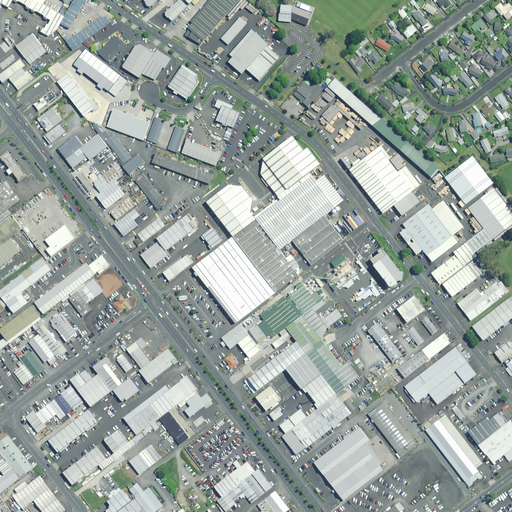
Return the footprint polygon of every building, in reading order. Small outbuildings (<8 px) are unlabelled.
[(0,0),(0,3),(7,8),(10,0),(12,0),(48,20),(43,30),(41,28),(39,32),(46,36),(55,30),(62,17),(40,4),(42,0),(0,0)] [(58,25),(67,30),(82,2),(78,0),(72,0),(65,12),(59,9),(57,13),(63,16),(58,25)] [(185,7),(178,0),(176,0),(161,16),(169,23),(185,7)] [(237,0),(210,0),(186,28),(187,30),(183,36),(198,45),(201,41),(237,0)] [(420,8),(413,0),(412,0),(410,2),(413,6),(414,5),(418,10),(420,8)] [(452,5),(448,0),(440,0),(437,2),(441,7),(445,5),(447,8),(452,5)] [(294,5),(282,3),(281,11),(280,12),(279,20),(290,21),(291,19),(308,25),(315,7),(299,1),(297,5),(294,5)] [(511,7),(509,3),(504,7),(501,3),(495,7),(501,16),(503,14),(507,20),(511,16),(511,7)] [(437,10),(427,4),(426,5),(425,4),(422,8),(433,15),(437,10)] [(406,8),(404,6),(398,11),(399,12),(398,12),(403,19),(407,15),(403,10),(406,8)] [(497,15),(493,9),(484,17),(488,22),(497,15)] [(428,23),(418,10),(413,15),(418,21),(423,27),(428,23)] [(64,42),(70,51),(109,23),(104,17),(100,20),(99,17),(64,42)] [(219,39),(226,45),(244,24),(238,19),(219,39)] [(398,27),(391,19),(389,20),(390,22),(388,24),(393,30),(398,27)] [(486,27),(480,19),(471,26),(475,31),(481,27),(483,30),(486,27)] [(417,31),(412,24),(406,28),(407,30),(404,33),(408,38),(413,34),(417,31)] [(495,35),(490,29),(485,33),(488,37),(490,36),(491,37),(495,35)] [(266,45),(249,30),(227,55),(230,58),(226,63),(240,75),(244,70),(264,48),(266,45)] [(400,44),(404,39),(400,36),(400,34),(396,33),(396,34),(392,32),(390,39),(395,40),(400,44)] [(470,35),(464,32),(461,38),(466,41),(465,43),(470,46),(475,37),(470,34),(470,35)] [(373,38),(369,33),(366,36),(373,44),(375,42),(373,38)] [(28,64),(45,52),(31,34),(15,46),(28,64)] [(115,35),(99,52),(107,60),(110,63),(111,61),(109,60),(111,58),(112,59),(119,51),(121,52),(128,44),(118,35),(117,36),(115,35)] [(276,41),(277,43),(280,39),(277,36),(274,40),(271,44),(272,45),(276,41)] [(14,43),(8,37),(5,39),(8,42),(7,43),(10,47),(14,43)] [(391,45),(379,38),(375,44),(387,51),(391,45)] [(465,49),(453,40),(448,47),(461,55),(465,49)] [(140,44),(136,44),(123,65),(123,67),(140,77),(155,53),(140,44)] [(277,59),(264,48),(244,70),(257,81),(277,59)] [(158,49),(143,72),(156,78),(164,67),(165,68),(172,58),(158,49)] [(448,60),(445,49),(440,50),(442,62),(448,60)] [(508,55),(503,49),(494,55),(499,61),(502,59),(502,60),(508,55)] [(126,84),(84,51),(72,66),(114,99),(126,84)] [(381,60),(374,51),(372,53),(371,52),(368,54),(369,55),(367,57),(370,61),(372,60),(375,64),(381,60)] [(481,56),(477,51),(472,55),(476,60),(481,56)] [(495,60),(492,55),(486,52),(481,63),(487,66),(486,68),(491,71),(495,63),(494,62),(495,60)] [(434,64),(429,58),(420,67),(426,72),(434,64)] [(10,78),(22,68),(26,66),(21,59),(16,63),(0,75),(0,78),(4,83),(10,78)] [(356,62),(353,59),(349,61),(358,74),(362,71),(359,67),(364,63),(360,59),(356,62)] [(469,65),(465,60),(461,64),(464,69),(469,65)] [(479,68),(472,64),(468,71),(470,72),(470,73),(479,78),(483,72),(479,70),(479,68)] [(194,77),(180,67),(166,88),(185,100),(196,84),(194,77)] [(330,74),(322,68),(319,72),(327,78),(330,74)] [(32,79),(25,71),(10,83),(17,91),(32,79)] [(440,77),(436,72),(428,78),(436,88),(442,83),(438,79),(440,77)] [(59,80),(85,116),(93,110),(94,112),(101,107),(94,98),(90,101),(69,73),(59,80)] [(473,84),(464,73),(462,75),(458,78),(462,82),(462,81),(467,88),(473,84)] [(439,168),(336,79),(328,88),(431,178),(439,168)] [(308,108),(324,89),(315,82),(311,87),(304,82),(293,94),(301,100),(300,101),(308,108)] [(398,94),(404,97),(408,89),(402,85),(401,87),(397,83),(392,88),(398,94)] [(52,90),(35,104),(39,110),(57,96),(52,90)] [(509,105),(502,93),(495,98),(499,104),(500,104),(503,108),(509,105)] [(381,95),(376,100),(389,111),(393,106),(381,95)] [(231,106),(216,100),(213,107),(220,110),(215,122),(232,129),(238,113),(229,110),(231,106)] [(397,100),(392,104),(395,108),(401,104),(397,100)] [(415,108),(413,102),(402,106),(404,112),(415,108)] [(481,110),(483,112),(481,113),(484,117),(486,116),(495,109),(493,106),(490,108),(488,106),(491,104),(489,102),(484,107),(481,110)] [(52,108),(36,120),(45,132),(61,121),(52,108)] [(419,108),(415,113),(416,114),(418,113),(420,115),(416,119),(421,123),(425,119),(426,119),(428,116),(419,108)] [(505,118),(503,115),(502,115),(499,111),(495,115),(500,122),(505,118)] [(150,125),(112,112),(106,130),(144,143),(150,125)] [(479,112),(473,114),(474,120),(473,120),(475,127),(483,125),(479,112)] [(154,120),(147,143),(155,146),(162,123),(154,120)] [(460,127),(459,127),(461,133),(467,131),(465,120),(459,121),(460,127)] [(436,130),(429,122),(423,128),(430,136),(436,130)] [(90,126),(128,174),(142,163),(134,154),(129,158),(112,135),(109,138),(104,131),(100,134),(93,124),(90,126)] [(57,125),(44,135),(50,143),(63,133),(57,125)] [(183,130),(173,126),(164,150),(174,154),(183,130)] [(498,136),(498,137),(503,136),(505,136),(505,135),(509,134),(506,127),(493,132),(495,137),(498,136)] [(455,141),(452,128),(446,130),(449,142),(455,141)] [(476,141),(480,138),(479,137),(480,136),(475,131),(471,134),(476,141)] [(81,147),(78,149),(84,158),(87,161),(106,148),(97,135),(81,147)] [(81,147),(73,136),(56,149),(64,159),(78,149),(81,147)] [(491,148),(487,138),(480,141),(486,154),(492,151),(490,148),(491,148)] [(258,176),(275,199),(317,167),(304,150),(301,153),(290,139),(260,161),(258,176)] [(434,143),(431,140),(426,146),(429,149),(434,143)] [(218,154),(184,141),(179,154),(213,167),(218,154)] [(440,152),(440,154),(442,154),(442,153),(447,153),(448,150),(447,150),(447,147),(435,144),(434,151),(440,152)] [(221,172),(158,148),(152,164),(215,188),(221,172)] [(78,149),(64,159),(70,168),(84,158),(78,149)] [(347,171),(381,214),(418,185),(403,167),(395,173),(376,149),(347,171)] [(25,174),(11,156),(12,156),(8,152),(1,158),(4,162),(4,161),(10,168),(7,171),(10,175),(13,172),(18,179),(18,180),(20,182),(27,177),(27,176),(25,174)] [(505,160),(504,154),(503,154),(502,152),(499,153),(499,155),(490,157),(491,163),(505,160)] [(445,179),(466,204),(492,184),(472,158),(445,179)] [(98,193),(112,183),(119,177),(111,167),(91,184),(98,193)] [(278,202),(253,221),(277,252),(291,242),(323,217),(342,202),(322,176),(314,183),(307,174),(275,199),(278,202)] [(163,204),(140,175),(133,180),(156,210),(163,204)] [(0,215),(21,200),(16,194),(11,188),(7,181),(0,186),(0,215)] [(122,196),(112,184),(94,197),(104,210),(122,196)] [(231,238),(253,221),(248,214),(250,201),(239,187),(226,186),(204,203),(231,238)] [(511,214),(492,188),(465,208),(491,241),(511,224),(511,214)] [(417,202),(410,193),(392,206),(399,216),(417,202)] [(133,205),(127,197),(108,213),(114,221),(133,205)] [(461,226),(441,200),(399,232),(417,255),(425,250),(433,261),(457,243),(451,234),(461,226)] [(136,226),(127,214),(113,225),(122,237),(136,226)] [(196,227),(186,215),(155,239),(157,242),(139,256),(149,268),(167,254),(165,251),(196,227)] [(9,217),(0,223),(0,266),(17,253),(8,241),(20,231),(19,230),(9,217)] [(341,241),(323,217),(291,242),(309,265),(341,241)] [(163,226),(157,218),(136,235),(142,243),(163,226)] [(296,279),(253,223),(193,268),(236,322),(296,279)] [(76,239),(66,225),(46,241),(51,247),(47,250),(52,257),(76,239)] [(201,237),(204,241),(205,240),(209,244),(208,246),(211,249),(222,241),(213,228),(201,237)] [(473,255),(491,241),(482,230),(464,244),(473,255)] [(94,247),(83,256),(87,261),(98,252),(94,247)] [(405,272),(385,247),(371,258),(392,285),(400,281),(399,280),(401,278),(404,278),(405,272)] [(465,258),(459,251),(429,275),(437,286),(462,266),(459,263),(465,258)] [(45,255),(0,290),(0,300),(4,306),(17,295),(28,287),(37,280),(54,267),(45,255)] [(188,256),(164,275),(170,282),(194,263),(188,256)] [(472,261),(440,285),(450,298),(482,273),(472,261)] [(83,265),(32,304),(41,316),(92,276),(83,265)] [(317,277),(314,279),(321,287),(324,285),(317,277)] [(92,279),(75,293),(85,304),(101,291),(92,279)] [(41,286),(37,280),(28,287),(32,292),(41,286)] [(475,288),(455,303),(469,321),(503,295),(493,282),(479,294),(475,288)] [(312,295),(304,284),(262,316),(265,319),(250,331),(260,343),(274,332),(277,335),(286,328),(312,308),(318,303),(312,295)] [(312,295),(318,303),(321,307),(327,303),(324,299),(328,296),(322,287),(312,295)] [(85,304),(75,293),(66,300),(81,318),(90,311),(85,304)] [(126,301),(122,294),(115,299),(117,301),(113,304),(119,313),(124,309),(121,305),(126,301)] [(426,307),(415,294),(398,308),(408,321),(426,307)] [(17,295),(4,306),(11,315),(24,305),(17,295)] [(511,316),(511,300),(510,297),(470,328),(481,341),(511,316)] [(37,318),(29,307),(0,329),(0,335),(6,343),(37,318)] [(338,394),(360,377),(348,361),(343,366),(321,338),(327,327),(322,320),(312,308),(286,328),(338,394)] [(322,320),(327,327),(342,316),(337,309),(322,320)] [(75,334),(59,313),(48,322),(64,342),(75,334)] [(438,328),(428,314),(421,320),(432,333),(438,328)] [(149,318),(137,327),(147,341),(160,331),(149,318)] [(41,319),(30,327),(33,331),(46,322),(43,319),(42,320),(41,319)] [(404,354),(379,323),(369,331),(394,362),(404,354)] [(246,335),(237,324),(219,338),(228,349),(246,335)] [(426,341),(415,326),(408,332),(419,346),(426,341)] [(38,337),(53,356),(54,358),(64,350),(58,342),(55,344),(45,331),(38,337)] [(290,337),(286,332),(274,342),(277,346),(290,337)] [(168,345),(160,333),(148,343),(157,353),(168,345)] [(38,337),(36,335),(25,343),(42,364),(53,356),(38,337)] [(258,351),(246,335),(236,344),(248,359),(258,351)] [(449,344),(442,335),(398,369),(405,378),(449,344)] [(306,354),(297,341),(248,378),(258,391),(306,354)] [(511,354),(511,342),(511,341),(492,355),(499,364),(511,354)] [(124,350),(140,370),(149,362),(134,342),(124,350)] [(465,364),(453,348),(402,387),(415,403),(426,394),(465,364)] [(140,370),(137,372),(146,384),(176,361),(166,349),(149,362),(140,370)] [(42,369),(28,351),(17,360),(31,378),(42,369)] [(265,357),(261,352),(246,363),(250,368),(265,357)] [(338,394),(306,354),(286,369),(302,389),(304,387),(320,407),(337,394),(338,394)] [(131,368),(121,355),(114,360),(125,373),(131,368)] [(238,364),(231,355),(225,359),(229,365),(228,366),(231,369),(238,364)] [(120,384),(105,364),(94,373),(97,376),(109,392),(111,391),(120,384)] [(475,375),(465,364),(426,394),(435,406),(475,375)] [(22,385),(31,378),(21,366),(12,373),(22,385)] [(77,374),(69,380),(78,391),(91,381),(84,372),(79,376),(77,374)] [(182,372),(122,419),(136,437),(196,390),(182,372)] [(76,391),(90,410),(111,394),(109,392),(97,376),(91,381),(78,391),(76,391)] [(127,379),(120,384),(111,391),(121,404),(137,392),(127,379)] [(82,402),(69,386),(51,400),(64,416),(82,402)] [(279,400),(268,387),(253,398),(264,412),(279,400)] [(199,398),(194,391),(177,404),(189,419),(211,402),(205,393),(199,398)] [(352,413),(337,394),(320,407),(307,418),(293,428),(307,447),(352,413)] [(352,403),(353,402),(350,398),(345,402),(352,411),(356,408),(352,403)] [(64,416),(51,400),(33,414),(32,412),(24,418),(36,434),(44,428),(42,425),(54,416),(58,420),(64,416)] [(414,445),(382,402),(365,415),(398,457),(414,445)] [(463,416),(452,402),(447,406),(458,420),(463,416)] [(277,407),(267,414),(272,421),(281,414),(278,411),(279,410),(277,407)] [(286,433),(293,428),(307,418),(300,409),(279,425),(286,433)] [(96,423),(86,411),(46,442),(56,454),(96,423)] [(173,415),(169,411),(164,415),(167,419),(173,415)] [(468,431),(479,445),(507,423),(498,413),(489,420),(486,417),(468,431)] [(481,465),(442,416),(423,431),(467,487),(480,477),(475,470),(481,465)] [(511,458),(511,423),(510,421),(479,445),(493,463),(504,455),(509,461),(511,458)] [(153,429),(154,431),(160,427),(156,422),(150,426),(151,426),(153,429)] [(151,426),(145,430),(142,432),(145,436),(148,434),(147,434),(153,429),(151,426)] [(307,447),(293,428),(286,433),(282,437),(296,455),(307,447)] [(367,441),(357,428),(311,463),(341,501),(381,470),(362,446),(367,441)] [(127,443),(117,431),(103,442),(112,454),(127,443)] [(0,441),(0,456),(2,459),(10,470),(13,473),(18,479),(31,469),(6,437),(0,441)] [(159,459),(148,445),(127,462),(138,476),(159,459)] [(104,461),(94,448),(61,474),(71,486),(104,461)] [(10,470),(2,459),(0,461),(0,473),(2,476),(10,470)] [(212,487),(220,498),(226,493),(235,486),(243,480),(254,472),(246,461),(212,487)] [(271,487),(257,469),(254,472),(243,480),(257,498),(271,487)] [(0,483),(13,473),(10,470),(2,476),(0,477),(0,483)] [(0,492),(18,479),(13,473),(0,483),(0,492)] [(48,489),(38,476),(11,497),(21,510),(32,502),(48,489)] [(257,498),(243,480),(235,486),(242,494),(250,504),(257,498)] [(129,490),(136,498),(146,511),(155,511),(164,506),(149,487),(144,492),(138,483),(129,490)] [(235,486),(226,493),(232,501),(242,494),(235,486)] [(60,511),(64,509),(48,489),(32,502),(39,511),(60,511)] [(106,511),(114,511),(130,500),(122,491),(107,502),(110,507),(109,507),(110,509),(106,511)] [(283,511),(288,509),(274,491),(256,505),(261,511),(283,511)] [(226,493),(220,498),(215,502),(223,511),(234,504),(232,501),(226,493)] [(145,511),(135,498),(116,511),(145,511)]
